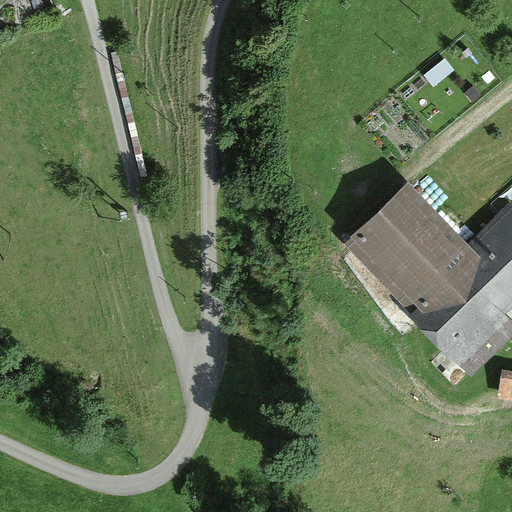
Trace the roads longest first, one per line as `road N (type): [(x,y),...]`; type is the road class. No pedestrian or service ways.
road 1 (track): [(223,0),(208,68),(210,357),(190,438),(163,471),(125,485),(75,477),(0,442)]
road 2 (track): [(85,0),(161,298),(207,383)]
